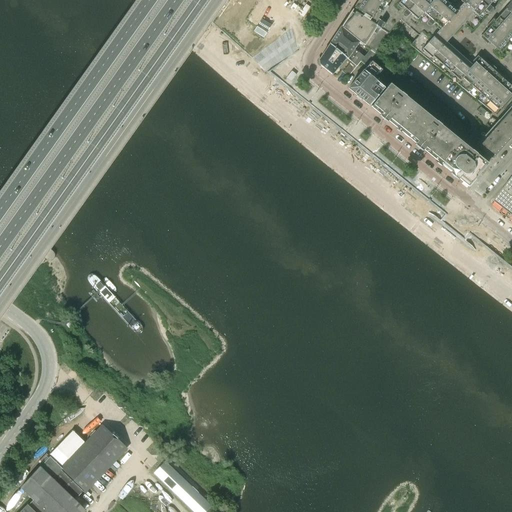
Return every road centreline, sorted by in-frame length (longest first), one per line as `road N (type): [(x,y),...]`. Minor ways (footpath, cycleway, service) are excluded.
road 1 (residential): [(511,293),(306,132),(248,73)]
road 2 (primary): [(0,245),(172,0)]
road 3 (residential): [(467,204),(306,75),(304,63),(342,0)]
road 4 (primary): [(149,0),(0,209)]
road 5 (unclassified): [(23,321),(43,344),(48,380),(0,454)]
